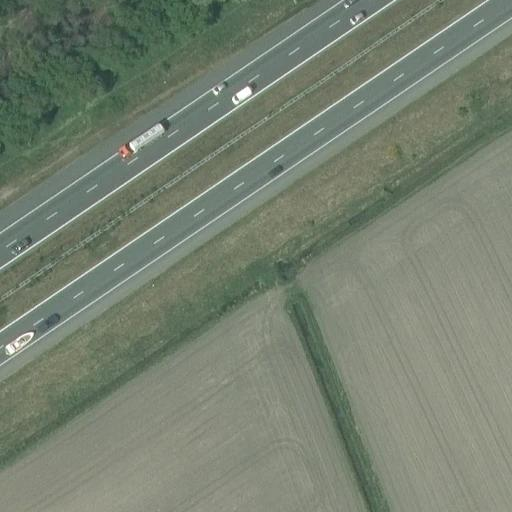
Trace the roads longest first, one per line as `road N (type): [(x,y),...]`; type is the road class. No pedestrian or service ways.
road 1 (motorway): [(0,350),(511,2)]
road 2 (motorway): [(373,0),(0,253)]
